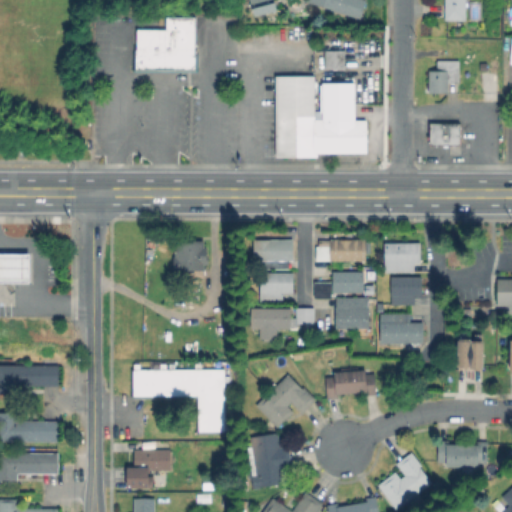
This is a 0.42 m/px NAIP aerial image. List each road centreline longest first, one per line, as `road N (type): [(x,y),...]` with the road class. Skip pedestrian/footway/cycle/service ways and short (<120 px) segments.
road 1 (secondary): [(511,192),(0,192)]
road 2 (residential): [(402,0),(400,192)]
road 3 (tertiary): [(92,321),(92,511)]
road 4 (residential): [(337,445),(414,413),(511,410)]
road 5 (tertiary): [(91,192),(92,321)]
